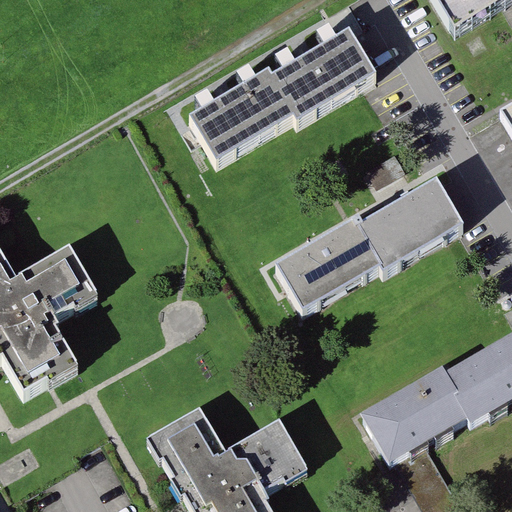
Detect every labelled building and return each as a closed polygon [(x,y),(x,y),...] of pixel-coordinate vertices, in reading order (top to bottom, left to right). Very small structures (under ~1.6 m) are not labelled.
[(511,0),(430,0),(453,37),(471,25),(473,29),(511,7),(511,0)] [(219,174),(296,128),(300,135),(373,91),(346,46),(311,66),(275,89),(270,80),(231,103),(191,128),(219,174)] [(511,118),(502,125),(511,143),(511,118)] [(285,295),(304,327),(381,281),(386,289),(458,246),(431,200),(402,217),(362,242),(358,235),(320,258),(278,283),(285,295)] [(54,396),(76,383),(53,343),(58,340),(54,333),(73,321),(78,328),(103,313),(70,258),(15,290),(0,264),(0,371),(3,369),(25,406),(47,393),(50,398),(54,396)] [(393,476),(463,434),(467,442),(511,414),(511,352),(442,394),(438,387),(365,431),(393,476)] [(272,511),(273,511),(268,502),(286,491),(289,496),(312,483),(281,431),(228,462),(201,417),(147,449),(161,473),(165,470),(177,490),(173,492),(183,508),(186,505),(188,509),(190,511),(272,511)]
